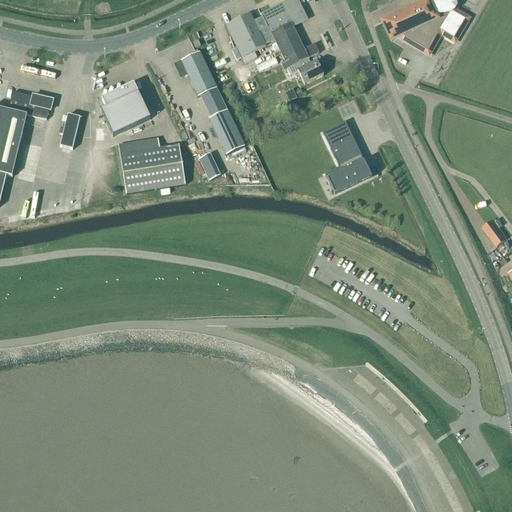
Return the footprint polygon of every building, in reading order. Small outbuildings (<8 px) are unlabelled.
[(454,0),(419,0),(419,1),(420,6),(406,13),(404,13),(382,24),(391,43),(399,39),(428,56),(441,35),(454,44),(468,20),(455,12),(457,7),(456,2),(454,0)] [(250,16),(226,27),(242,59),(265,48),(265,47),(274,42),(276,45),(279,51),(285,64),(281,66),(284,72),(287,70),(295,67),(308,60),(318,55),(318,53),(315,47),(313,46),(303,51),(292,28),(304,22),(295,3),(253,23),(250,16)] [(188,76),(198,99),(212,92),(213,95),(218,93),(199,54),(174,66),(180,80),(188,76)] [(308,60),(295,67),(298,73),(304,86),(323,77),(316,63),(311,66),(308,60)] [(295,67),(287,70),(290,76),(298,73),(295,67)] [(105,110),(100,112),(113,138),(151,120),(134,85),(101,101),(105,110)] [(295,97),(297,101),(304,98),(300,90),(293,93),(295,97)] [(32,98),(13,94),(8,112),(0,110),(0,202),(6,177),(12,178),(27,117),(46,122),(49,112),(50,112),(53,102),(33,97),(32,98)] [(226,112),(215,118),(209,121),(226,157),(244,148),(227,112),(226,112)] [(60,148),(72,151),(80,119),(68,116),(64,130),(60,129),(59,135),(63,136),(60,148)] [(345,124),(322,135),(339,169),(325,176),(330,188),(335,197),(372,179),(362,159),(345,124)] [(158,140),(118,147),(126,196),(185,187),(179,147),(159,150),(158,140)] [(19,160),(31,162),(34,146),(22,144),(19,160)] [(490,224),(490,223),(482,229),(496,249),(507,241),(492,222),(490,224)]
